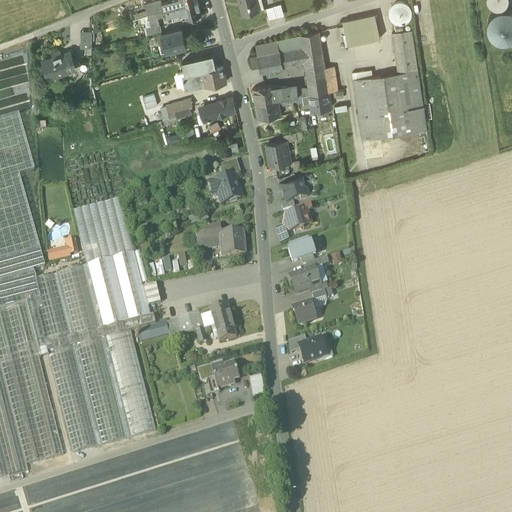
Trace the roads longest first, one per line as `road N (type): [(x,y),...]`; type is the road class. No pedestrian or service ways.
road 1 (residential): [(216,0),(258,179),(279,398)]
road 2 (track): [(0,487),(279,398)]
road 3 (track): [(365,0),(228,46)]
